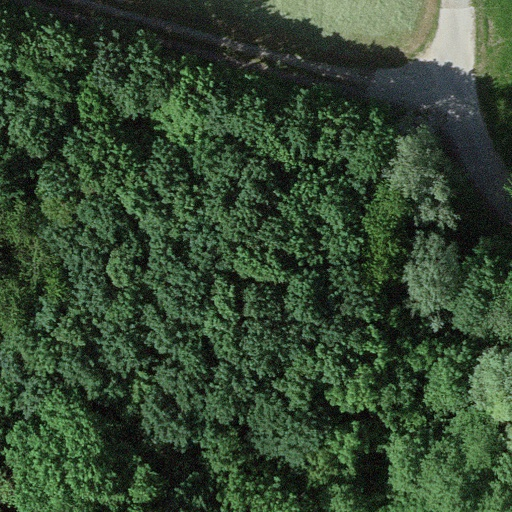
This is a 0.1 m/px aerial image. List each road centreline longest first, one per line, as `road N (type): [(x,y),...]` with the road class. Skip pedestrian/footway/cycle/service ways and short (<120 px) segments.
road 1 (track): [(465,122),(375,86),(73,0)]
road 2 (unclassified): [(511,197),(481,160),(465,122),(456,9)]
